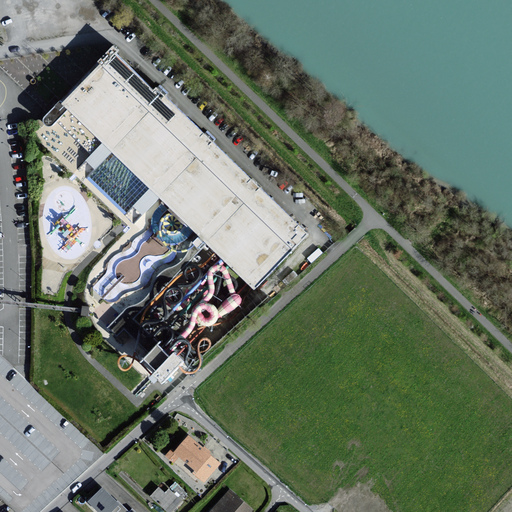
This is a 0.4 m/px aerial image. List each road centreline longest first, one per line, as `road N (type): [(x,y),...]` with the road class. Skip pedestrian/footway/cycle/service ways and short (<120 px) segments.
road 1 (residential): [(376,217),(177,396)]
road 2 (residential): [(177,396),(49,511)]
road 3 (residential): [(177,396),(285,492)]
